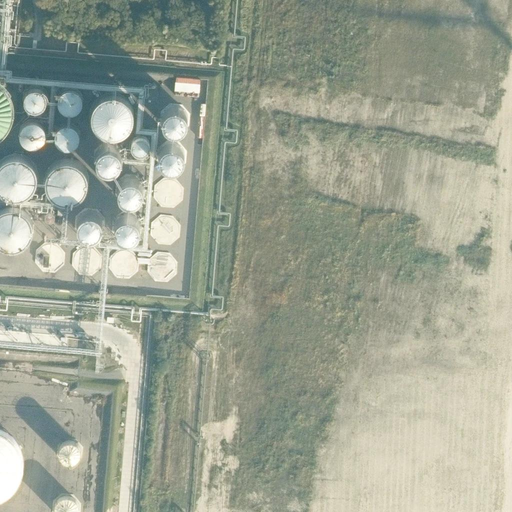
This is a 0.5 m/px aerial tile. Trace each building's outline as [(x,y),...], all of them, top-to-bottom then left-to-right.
[(0,136),(1,135),(5,131),(9,127),(11,121),(13,116),(14,110),(14,104),(13,99),(11,93),(8,88),(4,84),(0,79),(0,136)] [(37,84),(35,84),(33,84),(31,85),(30,86),(28,87),(26,88),(25,89),(24,91),(23,92),(23,94),(23,96),(23,98),(23,100),(24,102),(24,104),(26,105),(27,106),(28,108),(30,108),(32,109),(34,109),(36,109),(38,109),(40,109),(41,108),(43,107),(44,105),(45,104),(46,102),(47,100),(47,98),(48,97),(47,95),(47,93),(46,91),(45,89),(44,88),(42,87),(41,86),(39,85),(37,84)] [(60,90),(59,92),(58,93),(57,95),(57,96),(56,98),(56,100),(56,101),(57,103),(57,105),(58,106),(59,108),(60,109),(61,110),(63,111),(64,112),(66,112),(68,113),(69,113),(71,113),(73,113),(74,112),(76,111),(77,111),(79,109),(80,108),(81,107),(82,105),(83,104),(83,102),(83,100),(83,99),(83,97),(82,95),(82,94),(81,92),(80,91),(79,90),(77,89),(76,88),(74,87),(73,87),(71,86),(69,86),(68,86),(66,87),(64,87),(63,88),(61,89),(60,90)] [(102,95),(99,97),(97,99),(95,102),(93,104),(92,107),(91,110),(91,114),(91,117),(91,120),(93,123),(94,126),(96,128),(98,131),(101,133),(104,134),(107,135),(110,136),(113,136),(116,135),(120,134),(123,133),(125,131),(128,129),(130,127),(131,124),(133,121),(133,118),(134,115),(134,112),(133,108),(132,105),(130,103),(128,100),(126,98),(124,96),(121,94),(118,93),(114,93),(111,93),(108,93),(105,94),(102,95)] [(21,124),(20,127),(19,129),(18,132),(19,135),(19,137),(21,140),(22,142),(24,143),(27,145),(29,146),(32,146),(35,146),(37,145),(39,144),(42,142),(43,140),(45,138),(45,135),(46,132),(46,130),(45,127),(44,125),(42,123),(40,121),(38,120),(35,119),(32,119),(30,119),(27,119),(25,121),(23,122),(21,124)] [(62,148),(65,149),(68,149),(71,148),(73,147),(76,145),(78,143),(79,141),(80,138),(80,135),(80,133),(79,130),(78,127),(76,125),(74,124),(71,122),(68,122),(66,122),(63,122),(60,123),(58,125),(56,127),(55,129),(54,132),(53,135),(54,138),(54,140),(56,143),(58,145),(60,147),(62,148)] [(133,151),(134,153),(136,154),(139,155),(141,155),(143,154),(145,153),(147,152),(148,150),(150,149),(150,146),(150,144),(150,142),(149,140),(148,138),(146,137),(144,135),(142,135),(140,135),(138,135),(136,136),(134,137),(132,139),(131,141),(130,143),(130,145),(131,147),(131,149),(133,151)] [(36,181),(37,178),(37,175),(37,172),(36,169),(35,166),(34,163),(32,161),(30,159),(28,157),(25,156),(22,155),(19,154),(16,154),(13,154),(10,155),(7,156),(4,157),(2,159),(0,160),(0,189),(2,191),(4,193),(7,194),(10,195),(13,196),(16,196),(19,196),(22,195),(25,194),(28,193),(30,191),(32,189),(34,186),(35,184),(36,181)] [(82,194),(84,192),(85,189),(87,186),(87,183),(88,180),(88,177),(87,174),(86,171),(85,169),(83,166),(81,164),(79,162),(76,160),(73,159),(71,159),(68,158),(64,158),(61,159),(59,160),(56,161),(53,163),(51,165),(49,167),(48,170),(46,172),(46,175),(45,178),(45,181),(46,184),(47,187),(48,190),(50,193),(52,195),(54,197),(57,198),(60,200),(62,200),(66,201),(69,201),(72,200),(74,199),(77,198),(80,196),(82,194)] [(143,198),(158,188),(147,171),(132,181),(143,198)] [(94,233),(95,228),(110,233),(117,211),(94,204),(85,231),(94,233)] [(29,240),(30,238),(31,236),(32,233),(33,230),(33,228),(33,225),(33,222),(32,220),(31,217),(30,215),(28,213),(26,211),(24,209),(22,208),(19,207),(17,206),(14,205),(11,205),(8,206),(6,206),(3,207),(1,209),(0,209),(0,244),(1,245),(4,246),(6,247),(9,248),(12,248),(14,248),(17,247),(20,246),(22,245),(25,244),(27,242),(29,240)] [(133,213),(135,232),(152,230),(150,211),(133,213)] [(19,249),(1,249),(1,257),(19,258),(19,249)] [(0,425),(0,494),(1,495),(7,491),(13,486),(18,480),(21,474),(23,467),(24,459),(23,452),(20,445),(16,438),(11,433),(5,428),(0,425)] [(58,451),(59,455),(62,458),(65,460),(69,460),(73,459),(76,457),(78,454),(80,450),(79,445),(76,442),(73,439),(68,438),(64,440),(60,442),(58,446),(58,451)] [(55,508),(55,511),(75,511),(76,508),(76,503),(73,499),(69,497),(65,496),(61,497),(57,500),(55,504),(55,508)]
